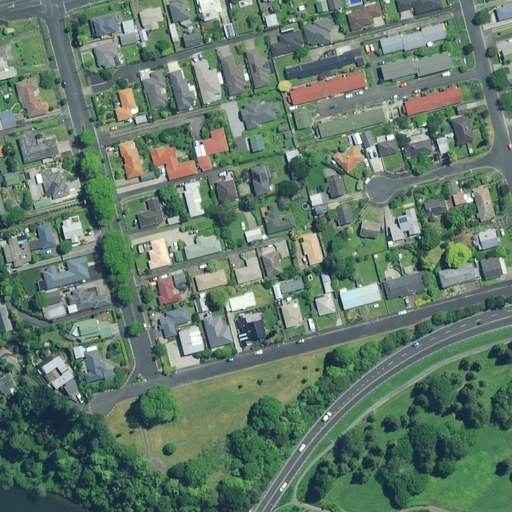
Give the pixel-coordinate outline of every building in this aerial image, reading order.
[(177,1),(168,3),(172,23),(190,19),(185,0),(176,0),(177,0),(177,1)] [(196,0),(203,22),(218,18),(217,14),(222,12),(218,0),(196,0)] [(340,9),(338,0),(333,0),(328,1),(330,11),(340,9)] [(442,9),(439,0),(396,0),(399,13),(414,9),(415,15),(442,9)] [(328,11),(326,2),(316,4),(318,13),(328,11)] [(511,18),(511,3),(495,8),(499,22),(511,18)] [(382,15),(379,4),(368,6),(369,8),(347,14),(352,32),(363,29),(362,27),(374,24),(372,18),(382,15)] [(160,8),(139,13),(143,27),(144,27),(146,32),(158,29),(157,23),(163,21),(160,8)] [(119,32),(114,13),(90,20),(94,38),(119,32)] [(278,25),(275,15),(265,17),(268,28),(278,25)] [(304,28),(308,45),(311,44),(311,46),(319,44),(319,46),(331,43),(328,32),(331,31),(328,19),(314,23),(314,25),(304,28)] [(137,43),(132,21),(122,23),(125,36),(120,37),(122,47),(137,43)] [(179,42),(174,24),(169,25),(173,43),(179,42)] [(235,36),(232,24),(224,26),(227,38),(235,36)] [(422,32),(425,44),(447,39),(443,24),(421,30),(422,32)] [(148,41),(144,30),(138,32),(141,43),(148,41)] [(304,44),(300,31),(279,37),(280,43),(270,46),(273,58),(303,50),(301,44),(304,44)] [(203,44),(200,32),(183,37),(186,48),(203,44)] [(405,50),(406,52),(426,46),(425,44),(422,32),(402,37),(405,50)] [(380,41),(384,55),(405,50),(402,37),(401,35),(380,41)] [(105,70),(115,68),(113,58),(119,57),(116,43),(94,48),(99,68),(104,66),(105,70)] [(511,59),(511,48),(502,51),(505,62),(511,59)] [(261,59),(258,49),(246,52),(255,89),(269,85),(268,79),(272,78),(266,58),(261,59)] [(322,73),(323,77),(338,73),(337,70),(343,68),(343,66),(356,63),(357,67),(364,65),(361,51),(285,70),(288,80),(300,77),(300,79),(322,73)] [(413,62),(416,74),(417,74),(418,78),(453,68),(448,52),(413,62)] [(230,96),(244,93),(243,87),(246,87),(241,67),(235,68),(232,56),(221,59),(230,96)] [(416,74),(413,62),(412,58),(380,67),(384,82),(416,74)] [(209,72),(206,61),(193,64),(204,105),(216,102),(214,95),(221,94),(219,85),(223,84),(221,74),(216,75),(215,70),(209,72)] [(0,80),(15,77),(13,68),(8,69),(6,62),(0,63),(0,80)] [(166,87),(162,71),(151,73),(152,78),(143,81),(146,94),(147,93),(151,109),(165,106),(164,100),(167,100),(164,88),(166,87)] [(183,82),(180,71),(169,74),(178,111),(190,108),(189,103),(195,101),(193,91),(189,92),(186,81),(183,82)] [(366,87),(363,73),(359,74),(358,71),(345,74),(346,77),(342,78),(341,75),(327,79),(328,82),(323,83),(322,80),(310,83),(310,86),(305,88),(304,85),(292,88),(293,92),(290,93),(291,96),(287,97),(289,104),(292,103),(293,106),(366,87)] [(28,108),(30,117),(50,112),(47,103),(43,104),(41,94),(35,95),(34,89),(39,88),(36,77),(16,83),(21,101),(23,102),(24,107),(28,108)] [(462,102),(458,89),(455,90),(455,87),(444,90),(445,93),(438,94),(437,92),(426,95),(426,97),(418,99),(417,97),(406,100),(407,102),(404,103),(405,107),(402,107),(404,113),(407,112),(408,117),(462,102)] [(137,108),(132,89),(118,92),(122,108),(115,110),(118,122),(133,118),(131,110),(137,108)] [(272,105),(272,103),(265,105),(264,102),(260,103),(259,100),(244,104),(246,109),(241,111),(244,122),(245,122),(247,131),(259,127),(258,125),(275,120),(274,114),(280,112),(278,103),(272,105)] [(465,104),(456,107),(458,114),(467,112),(465,104)] [(386,122),(382,108),(315,126),(318,136),(320,136),(321,139),(386,122)] [(311,127),(307,109),(294,112),(298,130),(311,127)] [(13,116),(12,111),(0,113),(0,115),(3,130),(26,126),(23,114),(13,116)] [(147,122),(145,116),(135,118),(137,125),(147,122)] [(474,142),(468,116),(452,120),(458,146),(474,142)] [(426,126),(424,119),(417,121),(419,128),(426,126)] [(289,130),(287,123),(277,125),(279,132),(289,130)] [(228,151),(223,130),(210,133),(212,139),(202,142),(194,144),(201,173),(212,170),(208,156),(228,151)] [(359,135),(365,149),(374,145),(369,131),(359,135)] [(361,144),(358,134),(352,136),(356,146),(361,144)] [(264,150),(261,135),(250,137),(253,153),(264,150)] [(31,140),(30,136),(18,139),(24,164),(59,156),(55,138),(42,141),(43,144),(38,145),(36,139),(31,140)] [(417,137),(407,140),(409,145),(404,146),(407,160),(433,153),(429,140),(419,142),(417,137)] [(450,153),(446,137),(437,139),(441,155),(450,153)] [(398,153),(395,139),(377,144),(381,158),(398,153)] [(131,149),(130,143),(119,146),(122,157),(123,157),(125,165),(124,166),(127,180),(140,177),(142,182),(155,178),(153,172),(143,175),(141,166),(143,165),(142,160),(139,161),(136,147),(131,149)] [(178,165),(173,146),(165,148),(150,152),(154,167),(165,164),(169,181),(197,174),(194,161),(178,165)] [(365,158),(355,147),(343,158),(338,153),(333,158),(347,174),(365,158)] [(300,163),(297,150),(286,153),(289,166),(300,163)] [(256,196),(270,193),(267,179),(270,178),(268,166),(251,170),(256,196)] [(52,174),(51,171),(36,176),(39,185),(43,183),(46,195),(52,193),(54,200),(69,195),(62,171),(52,174)] [(20,184),(18,172),(4,175),(7,187),(20,184)] [(346,195),(341,175),(329,178),(330,183),(328,183),(331,198),(346,195)] [(238,200),(233,180),(225,182),(225,180),(215,183),(220,204),(238,200)] [(204,214),(196,183),(185,185),(186,192),(184,192),(191,218),(204,214)] [(495,219),(487,186),(473,190),(479,214),(476,215),(478,219),(480,218),(481,223),(495,219)] [(304,191),(293,193),(295,201),(306,198),(304,191)] [(322,204),(320,194),(310,197),(312,207),(322,204)] [(466,204),(463,194),(453,196),(455,206),(466,204)] [(447,213),(443,198),(424,203),(429,223),(436,221),(435,216),(447,213)] [(52,205),(51,199),(34,204),(35,210),(52,205)] [(158,200),(148,202),(150,211),(137,213),(141,229),(164,223),(158,200)] [(280,219),(276,203),(265,206),(267,212),(263,213),(268,235),(296,227),(293,215),(280,219)] [(328,213),(326,206),(314,209),(316,216),(328,213)] [(353,223),(350,207),(335,210),(339,226),(353,223)] [(417,229),(414,215),(398,219),(400,224),(389,227),(393,242),(404,239),(402,232),(417,229)] [(180,223),(178,217),(167,220),(169,226),(180,223)] [(71,225),(70,220),(61,222),(65,241),(71,239),(72,244),(79,242),(77,237),(83,236),(80,223),(71,225)] [(379,224),(362,222),(361,237),(377,239),(379,224)] [(53,239),(50,225),(37,227),(40,240),(31,242),(33,251),(56,246),(54,239),(53,239)] [(262,239),(260,229),(245,233),(247,243),(262,239)] [(479,252),(501,246),(500,239),(497,239),(494,231),(478,235),(479,237),(475,238),(479,252)] [(463,238),(462,233),(450,237),(451,241),(463,238)] [(323,263),(315,234),(300,238),(305,255),(307,255),(310,266),(323,263)] [(32,261),(26,236),(8,240),(9,245),(3,247),(7,263),(13,262),(15,268),(24,266),(23,264),(32,261)] [(216,242),(215,236),(204,239),(203,237),(196,238),(197,245),(184,248),(187,260),(221,252),(219,241),(216,242)] [(170,265),(163,239),(150,242),(153,251),(148,252),(151,261),(148,262),(150,270),(170,265)] [(183,261),(181,252),(174,253),(177,263),(183,261)] [(283,274),(276,252),(262,256),(268,278),(283,274)] [(481,262),(485,281),(503,276),(502,275),(506,274),(502,257),(498,258),(497,256),(480,261),(481,262)] [(55,265),(46,268),(47,272),(43,273),(47,290),(90,279),(87,269),(88,268),(86,257),(66,262),(69,272),(57,275),(55,265)] [(262,279),(256,258),(246,261),(248,268),(235,271),(238,285),(262,279)] [(442,288),(475,279),(475,278),(479,277),(477,269),(473,270),(471,264),(438,272),(442,288)] [(227,285),(223,270),(195,278),(199,292),(227,285)] [(333,292),(328,271),(321,272),(325,293),(333,292)] [(175,286),(177,286),(187,283),(184,273),(173,277),(175,286)] [(383,283),(388,299),(401,296),(401,298),(416,295),(415,293),(425,290),(421,273),(383,283)] [(175,286),(173,277),(157,281),(161,296),(158,297),(160,306),(175,302),(173,297),(180,295),(177,286),(175,286)] [(305,289),(302,280),(273,288),(276,300),(282,298),(281,295),(305,289)] [(345,289),(334,292),(336,299),(341,297),(344,311),(381,301),(376,284),(346,292),(345,289)] [(83,288),(72,290),(74,296),(69,297),(71,306),(67,307),(69,314),(93,308),(93,310),(112,306),(109,294),(94,298),(92,292),(85,294),(83,288)] [(62,302),(59,291),(41,296),(44,307),(62,302)] [(334,313),(330,293),(323,295),(324,298),(315,300),(319,317),(334,313)] [(256,306),(252,294),(224,302),(227,314),(256,306)] [(208,310),(205,300),(195,303),(198,314),(208,310)] [(0,335),(13,332),(5,305),(4,306),(0,301),(0,335)] [(298,303),(281,307),(286,329),(300,326),(299,323),(302,323),(298,303)] [(192,323),(188,305),(164,310),(166,317),(160,319),(162,331),(164,331),(166,339),(177,337),(175,327),(192,323)] [(220,315),(200,320),(201,326),(205,326),(211,349),(227,345),(220,315)] [(246,346),(246,347),(254,344),(253,341),(266,337),(261,320),(247,324),(245,318),(237,320),(239,328),(241,328),(243,334),(239,335),(242,347),(246,346)] [(64,337),(74,343),(77,337),(99,332),(100,339),(112,337),(109,322),(97,325),(96,319),(75,324),(68,332),(67,331),(64,337)] [(204,351),(198,328),(179,333),(184,356),(204,351)] [(85,350),(84,346),(73,349),(76,360),(85,357),(90,375),(107,371),(105,363),(102,363),(97,346),(85,350)] [(70,397),(81,389),(59,357),(42,368),(46,375),(57,367),(63,376),(52,383),(56,390),(62,386),(70,397)] [(117,381),(114,369),(102,373),(106,384),(117,381)] [(0,379),(0,389),(4,398),(13,393),(12,389),(21,384),(15,372),(0,379)]
